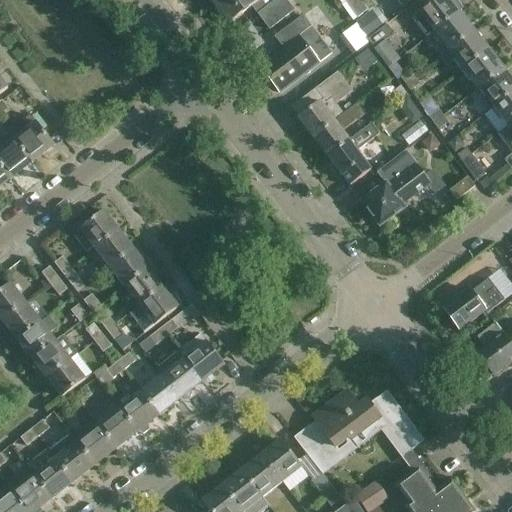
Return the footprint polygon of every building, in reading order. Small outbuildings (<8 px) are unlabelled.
[(209,0),(216,9),(227,0),(209,0)] [(227,0),(216,9),(229,26),(253,8),(259,15),(278,0),(227,0)] [(287,0),(278,0),(259,15),(257,16),(271,34),(297,13),(287,0)] [(347,3),(352,11),(362,3),(359,0),(338,0),(343,6),(347,3)] [(396,0),(403,9),(414,1),(413,0),(396,0)] [(439,0),(420,15),(435,35),(460,14),(459,13),(460,12),(461,9),(456,3),(453,2),(451,3),(448,0),(439,0)] [(369,12),(362,3),(352,11),(359,19),(369,12)] [(475,33),(460,14),(435,35),(449,53),(475,33)] [(368,39),(382,28),(372,16),(358,26),(368,39)] [(369,42),(371,44),(376,51),(395,37),(388,27),(369,42)] [(276,47),(281,54),(261,69),(281,95),(320,65),(317,60),(330,50),(313,29),(301,38),(296,32),(276,47)] [(489,52),(475,33),(449,53),(456,62),(465,73),(489,52)] [(504,71),(489,52),(465,73),(479,92),(504,71)] [(456,62),(449,53),(441,60),(448,68),(456,62)] [(479,92),(494,111),(511,96),(511,81),(504,71),(479,92)] [(411,73),(401,80),(406,87),(415,80),(411,73)] [(338,75),(317,92),(326,105),(348,88),(338,75)] [(0,98),(10,91),(0,78),(0,98)] [(420,86),(415,80),(406,87),(410,93),(420,86)] [(408,97),(402,89),(395,94),(401,102),(408,97)] [(511,126),(511,96),(494,111),(509,129),(511,126)] [(411,112),(416,108),(410,99),(401,105),(405,111),(411,112)] [(0,105),(0,118),(10,111),(3,103),(0,105)] [(300,120),(315,140),(336,124),(345,117),(337,106),(327,113),(321,104),(300,120)] [(315,140),(330,159),(350,144),(342,133),(361,118),(355,109),(345,117),(336,124),(315,140)] [(439,112),(430,119),(434,125),(444,118),(439,112)] [(9,134),(16,142),(34,166),(56,148),(31,116),(9,134)] [(449,125),(444,118),(434,125),(439,132),(449,125)] [(427,134),(421,126),(403,139),(410,147),(427,134)] [(511,126),(509,129),(499,138),(511,154),(511,126)] [(352,187),(371,172),(356,152),(376,136),(370,128),(350,144),(330,159),(335,167),(344,178),(345,178),(352,187)] [(427,150),(435,151),(441,147),(433,135),(422,144),(427,150)] [(456,154),(461,150),(462,143),(458,138),(449,145),(456,154)] [(0,166),(13,183),(34,166),(16,142),(0,154),(0,166)] [(406,151),(403,154),(378,174),(387,185),(363,203),(381,227),(405,209),(403,206),(432,184),(418,166),(406,151)] [(468,151),(458,158),(463,164),(473,157),(468,151)] [(487,177),(473,157),(463,164),(477,183),(487,177)] [(0,192),(13,183),(0,166),(0,192)] [(450,194),(458,204),(477,190),(469,180),(450,194)] [(96,250),(97,252),(121,234),(105,213),(74,236),(89,256),(96,250)] [(136,253),(121,234),(97,252),(112,271),(136,253)] [(112,271),(127,290),(150,272),(136,253),(112,271)] [(65,278),(73,271),(64,260),(56,266),(65,278)] [(52,288),(61,282),(51,270),(43,276),(52,288)] [(65,278),(73,289),(82,283),(73,271),(65,278)] [(127,290),(141,309),(165,291),(165,290),(150,272),(127,290)] [(471,290),(444,310),(461,332),(487,312),(485,309),(502,296),(489,280),(473,293),(471,290)] [(69,293),(61,282),(52,288),(61,299),(69,293)] [(0,295),(0,318),(4,324),(28,306),(13,286),(0,295)] [(180,311),(165,290),(165,291),(141,309),(157,329),(180,311)] [(94,298),(85,304),(94,316),(102,309),(94,298)] [(43,325),(28,306),(4,324),(19,343),(43,325)] [(81,326),(90,319),(81,308),(73,314),(81,326)] [(109,317),(100,323),(109,335),(117,328),(109,317)] [(50,319),(43,325),(19,343),(34,362),(57,344),(50,335),(58,329),(50,319)] [(180,331),(174,323),(164,331),(170,339),(180,331)] [(496,324),(478,338),(486,349),(479,355),(495,377),(511,363),(511,331),(505,336),(496,324)] [(96,344),(104,338),(96,327),(95,327),(88,333),(96,344)] [(126,340),(117,328),(109,335),(118,346),(126,340)] [(158,349),(170,339),(164,331),(151,340),(158,349)] [(216,382),(215,378),(227,369),(201,335),(180,352),(187,361),(206,385),(209,387),(214,386),(216,382)] [(34,362),(48,381),(72,362),(79,357),(64,338),(57,344),(34,362)] [(105,356),(113,350),(104,338),(96,344),(105,356)] [(159,369),(166,378),(184,402),(188,404),(193,403),(195,399),(194,395),(206,385),(187,361),(180,352),(159,369)] [(131,356),(120,365),(127,373),(137,364),(131,356)] [(48,381),(64,401),(84,386),(87,383),(72,362),(48,381)] [(115,382),(127,373),(120,365),(108,374),(115,382)] [(163,419),(184,402),(166,378),(144,395),(163,419)] [(94,398),(88,390),(77,398),(84,407),(94,398)] [(348,391),(313,418),(329,438),(306,455),(309,459),(323,476),(346,459),(338,448),(350,439),(352,442),(381,421),(408,456),(426,442),(388,392),(372,405),(368,400),(359,406),(348,391)] [(151,428),(163,419),(144,395),(122,412),(141,436),(146,438),(152,433),(151,428)] [(71,416),(84,407),(77,398),(65,408),(71,416)] [(120,452),(141,436),(122,412),(101,428),(120,452)] [(45,423),(34,432),(40,440),(51,432),(45,423)] [(97,469),(120,452),(101,428),(79,445),(97,469)] [(34,432),(22,441),(28,449),(40,440),(34,432)] [(76,486),(97,469),(79,445),(72,436),(51,453),(58,462),(76,486)] [(333,489),(323,476),(309,459),(300,466),(283,443),(263,458),(283,485),(303,470),(323,497),(333,489)] [(283,485),(263,458),(243,473),(264,500),(283,485)] [(36,478),(55,502),(76,486),(58,462),(36,478)] [(473,511),(454,484),(438,495),(420,471),(398,488),(411,506),(407,509),(408,511),(473,511)] [(243,473),(224,488),(242,511),(265,511),(270,509),(264,500),(243,473)] [(27,511),(42,511),(55,502),(36,478),(15,495),(27,511)] [(376,484),(358,496),(368,511),(387,500),(376,484)] [(242,511),(224,488),(204,504),(210,511),(242,511)] [(339,511),(347,507),(333,489),(323,497),(330,506),(322,511),(339,511)] [(27,511),(15,495),(0,506),(0,511),(27,511)]
